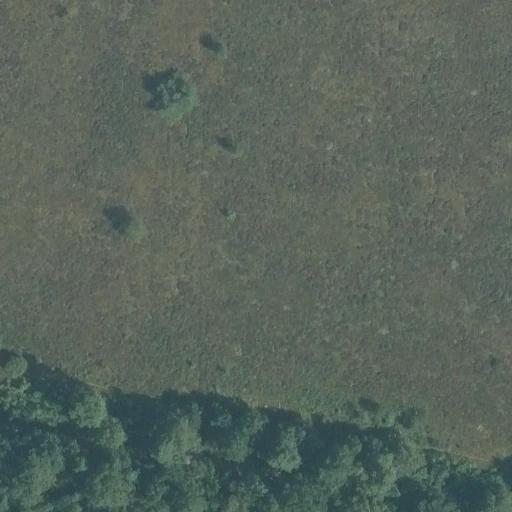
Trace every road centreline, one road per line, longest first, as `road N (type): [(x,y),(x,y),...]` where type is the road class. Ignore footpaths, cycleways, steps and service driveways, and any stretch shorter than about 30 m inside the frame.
road 1 (track): [(0,359),(511,463)]
road 2 (track): [(0,425),(482,511)]
